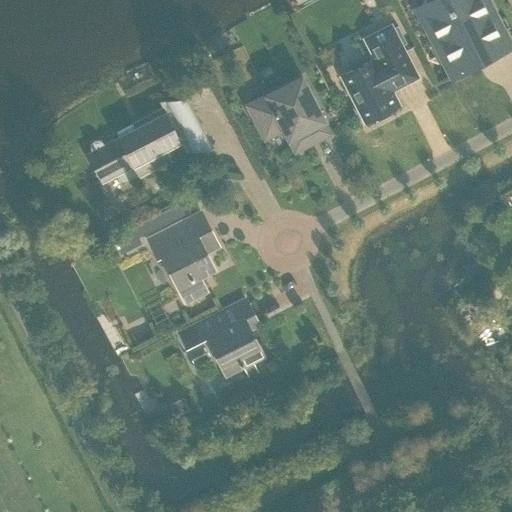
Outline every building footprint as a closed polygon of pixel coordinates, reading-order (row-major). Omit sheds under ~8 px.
[(485,0),(434,0),(418,8),(454,78),(511,48),(485,0)] [(362,37),(373,59),(340,76),(364,123),(376,117),(378,122),(391,116),(389,111),(400,105),(399,104),(397,105),(390,92),(418,77),(390,22),(362,37)] [(262,122),(269,135),(284,127),(296,150),(329,133),(321,117),(323,116),(311,93),(309,94),(301,79),(268,96),(270,100),(251,109),(259,124),(262,122)] [(91,146),(92,150),(91,151),(91,152),(87,155),(102,182),(115,175),(121,186),(172,159),(167,148),(180,141),(187,153),(191,151),(214,149),(188,99),(160,102),(163,108),(116,133),(119,138),(106,145),(105,144),(104,144),(101,141),(97,140),(95,141),(92,143),(91,146)] [(178,203),(140,223),(145,233),(183,214),(178,203)] [(219,246),(201,212),(148,239),(158,258),(162,256),(186,302),(207,291),(199,277),(214,270),(206,253),(219,246)] [(226,374),(242,366),(247,375),(257,370),(252,361),(263,355),(256,340),(252,342),(241,320),(254,314),(246,299),(178,333),(186,349),(207,338),(226,374)] [(395,482),(432,464),(424,448),(387,467),(395,482)]
